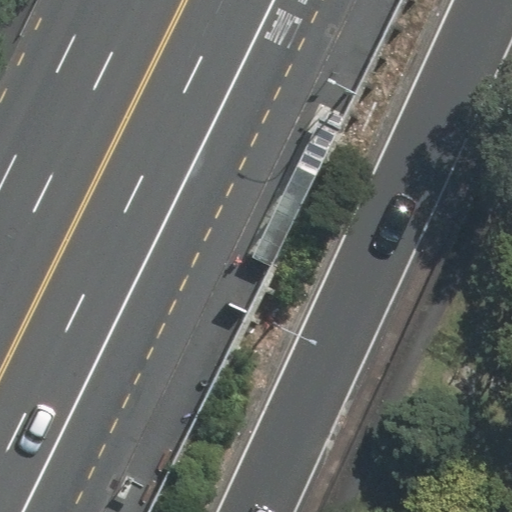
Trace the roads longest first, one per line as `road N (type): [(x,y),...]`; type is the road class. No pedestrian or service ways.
road 1 (motorway): [(493,0),(272,511)]
road 2 (secondary): [(0,373),(181,0)]
